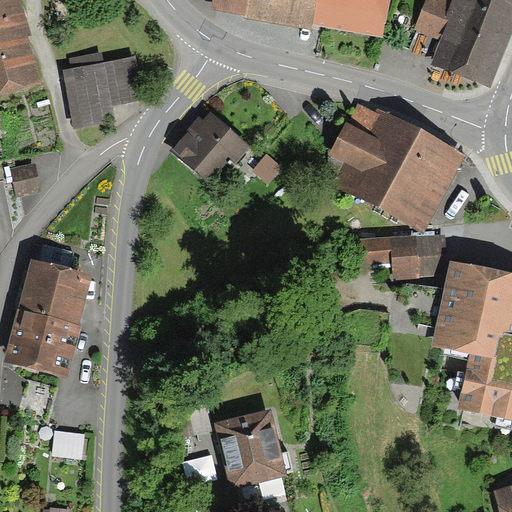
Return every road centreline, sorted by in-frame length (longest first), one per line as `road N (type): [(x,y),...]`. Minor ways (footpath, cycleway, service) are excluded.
road 1 (residential): [(147,137),(132,190),(114,511)]
road 2 (tertiary): [(504,132),(219,44)]
road 3 (residential): [(0,312),(28,234),(80,172),(130,136),(147,137)]
